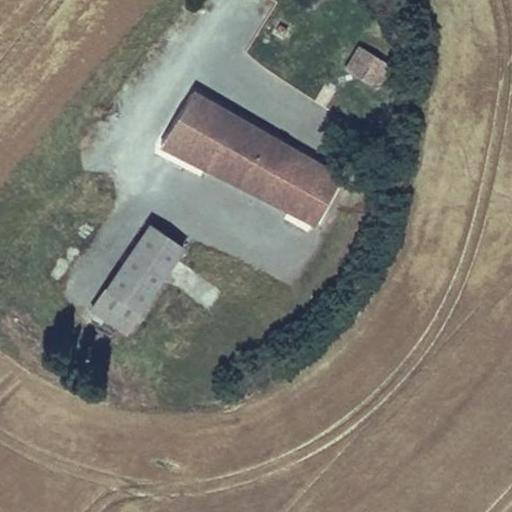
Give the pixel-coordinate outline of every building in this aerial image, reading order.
[(401,101),(416,76),(375,52),(360,77),(401,101)] [(277,216),(304,167),(201,111),(169,159),(277,216)] [(351,192),(304,167),(277,216),(324,241),(351,192)] [(162,241),(125,292),(157,316),(195,265),(162,241)] [(157,316),(125,292),(103,321),(136,345),(157,316)]
